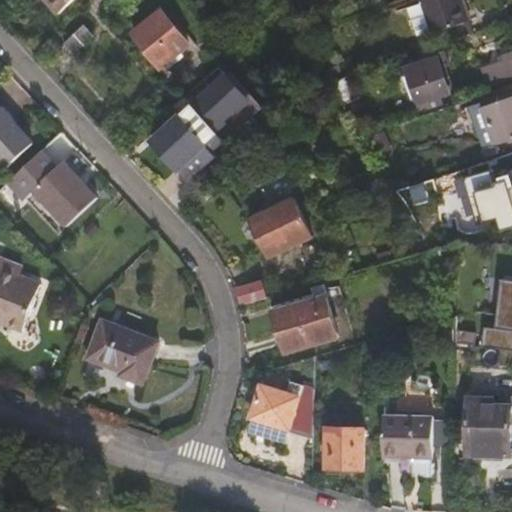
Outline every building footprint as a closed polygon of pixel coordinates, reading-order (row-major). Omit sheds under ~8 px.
[(45,0),(63,17),(80,0),(45,0)] [(464,26),(455,0),(414,0),(416,7),(426,33),(426,37),(464,26)] [(409,38),(426,33),(416,7),(401,11),(409,38)] [(166,14),(142,37),(172,71),(198,47),(166,14)] [(88,29),(67,47),(79,60),(99,40),(88,29)] [(499,63),(481,69),(487,86),(511,78),(511,56),(511,52),(498,57),(499,63)] [(400,68),(401,73),(432,65),(439,86),(445,85),(436,58),(400,68)] [(401,73),(411,105),(442,95),(439,86),(432,65),(401,73)] [(330,80),(347,76),(341,66),(326,70),(330,80)] [(353,76),(334,86),(347,107),(364,97),(353,76)] [(195,112),(154,148),(192,190),(224,162),(207,145),(251,106),(229,80),(193,111),(195,112)] [(415,115),(445,105),(442,95),(411,105),(415,115)] [(487,148),(511,140),(511,99),(511,97),(495,102),(474,109),(472,104),(461,107),(477,159),(490,154),(487,148)] [(494,98),(472,104),(474,109),(495,102),(494,98)] [(0,172),(4,176),(36,148),(0,108),(0,172)] [(490,154),(491,159),(511,151),(511,140),(487,148),(490,154)] [(33,193),(55,172),(43,158),(40,155),(8,188),(10,190),(24,203),(33,193)] [(55,172),(33,193),(66,230),(97,202),(63,165),(55,172)] [(511,178),(496,184),(505,218),(511,215),(511,178)] [(284,205),(246,224),(267,265),(305,247),(284,205)] [(344,235),(319,244),(324,262),(337,258),(336,252),(349,247),(344,235)] [(479,249),(462,249),(461,280),(480,281),(479,249)] [(0,262),(24,275),(27,266),(0,253),(0,262)] [(46,286),(24,275),(0,262),(0,319),(23,331),(46,286)] [(242,291),(247,308),(268,301),(263,285),(242,291)] [(308,300),(269,311),(282,358),(335,345),(320,293),(307,296),(308,300)] [(485,340),(456,336),(456,352),(496,357),(499,338),(511,339),(511,306),(490,304),(485,340)] [(148,388),(165,349),(107,323),(92,358),(125,373),(124,378),(148,388)] [(511,339),(499,338),(496,357),(511,358),(511,339)] [(418,345),(389,345),(388,368),(418,369),(418,345)] [(312,407),(312,391),(292,386),(287,399),(312,407)] [(286,437),(310,445),(312,407),(287,399),(261,392),(250,427),(252,428),(248,440),(281,451),(286,437)] [(510,402),(511,417),(511,396),(511,397),(489,395),(489,401),(510,402)] [(466,456),(509,459),(511,417),(510,402),(489,401),(467,400),(466,456)] [(433,417),(383,415),(382,456),(432,458),(433,446),(434,421),(433,417)] [(448,422),(434,421),(433,446),(448,447),(448,422)] [(363,437),(324,436),(324,477),(363,477),(363,437)] [(101,501),(107,485),(90,479),(83,495),(101,501)]
